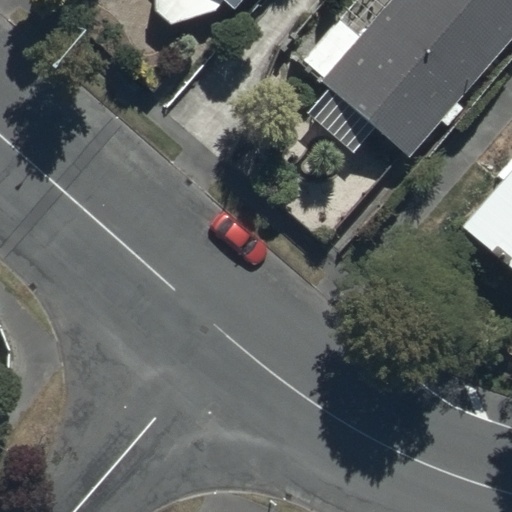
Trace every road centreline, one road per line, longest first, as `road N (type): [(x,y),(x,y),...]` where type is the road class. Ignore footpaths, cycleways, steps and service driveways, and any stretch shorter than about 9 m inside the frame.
road 1 (tertiary): [(221,341),(456,490),(511,497)]
road 2 (tertiary): [(0,138),(221,341)]
road 3 (residential): [(74,511),(221,341)]
